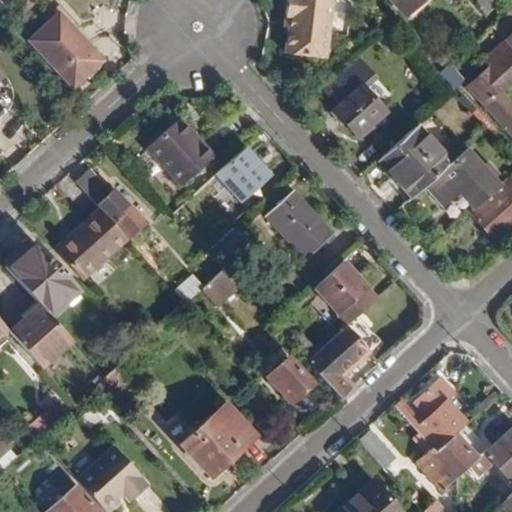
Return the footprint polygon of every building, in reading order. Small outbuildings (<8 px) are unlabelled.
[(323,56),(330,0),(288,0),(286,12),(292,13),(289,25),(285,51),(323,56)] [(391,0),(406,15),(422,0),(391,0)] [(486,12),(498,1),(496,0),(478,0),(476,2),(486,12)] [(65,27),(45,4),(30,18),(35,24),(45,14),(61,31),(65,27)] [(511,102),(500,91),(511,79),(511,7),(511,6),(493,23),(505,38),(483,58),(489,65),(467,84),(511,133),(511,102)] [(61,31),(45,14),(35,24),(17,39),(59,85),(87,60),(61,31)] [(397,45),(379,24),(370,32),(388,52),(397,45)] [(449,58),(444,51),(435,58),(440,65),(449,58)] [(385,111),(364,88),(375,77),(359,59),(325,89),(338,104),(332,109),(356,136),(385,111)] [(471,78),(462,68),(452,76),(461,86),(471,78)] [(0,118),(11,108),(13,104),(14,93),(13,86),(4,75),(0,79),(0,118)] [(205,155),(168,115),(135,146),(172,185),(205,155)] [(426,183),(466,147),(457,138),(442,152),(417,124),(379,158),(412,195),(426,183)] [(244,140),(221,161),(252,194),(275,173),(244,140)] [(495,166),(484,153),(476,159),(466,147),(426,183),(446,204),(460,192),(474,207),(485,197),(499,184),(488,173),(495,166)] [(146,221),(115,188),(111,192),(90,168),(76,179),(99,206),(127,236),(146,221)] [(492,204),(511,184),(511,179),(508,175),(499,184),(485,197),(492,204)] [(491,235),(511,215),(511,184),(492,204),(485,197),(474,207),(470,211),(491,235)] [(333,232),(292,188),(265,213),(306,258),(333,232)] [(82,279),(128,237),(127,236),(99,206),(53,247),(82,279)] [(227,252),(243,236),(233,224),(215,240),(227,252)] [(80,293),(34,240),(5,265),(39,303),(52,317),(80,293)] [(227,252),(215,240),(206,249),(217,261),(227,252)] [(355,287),(331,260),(300,287),(324,315),(355,287)] [(216,273),(208,265),(202,271),(210,279),(216,273)] [(239,285),(223,267),(216,273),(210,279),(203,286),(201,287),(217,304),(239,285)] [(201,287),(203,286),(192,273),(175,289),(186,302),(201,287)] [(71,339),(52,317),(39,303),(9,330),(42,366),(71,339)] [(314,344),(285,312),(273,323),(302,355),(314,344)] [(382,338),(359,313),(347,324),(370,347),(339,375),(350,389),(356,384),(347,375),(372,352),(382,338)] [(339,375),(370,347),(347,324),(307,360),(341,397),(350,389),(339,375)] [(130,378),(155,355),(141,342),(117,364),(130,378)] [(312,383),(288,354),(264,374),(290,402),(312,383)] [(130,378),(117,364),(93,386),(106,399),(130,378)] [(465,422),(445,400),(455,392),(439,375),(414,399),(428,416),(421,422),(400,399),(394,404),(418,431),(435,450),(455,432),(465,422)] [(479,410),(498,392),(495,388),(475,406),(479,410)] [(38,436),(64,412),(53,400),(27,424),(38,436)] [(256,435),(224,400),(179,442),(211,477),(256,435)] [(511,424),(478,456),(458,474),(468,486),(495,461),(511,480),(511,424)] [(385,456),(360,429),(348,440),(372,467),(385,456)] [(458,474),(478,456),(455,432),(435,450),(418,431),(414,436),(427,451),(416,461),(443,489),(458,474)] [(0,467),(13,456),(0,439),(0,467)] [(142,477),(142,475),(114,444),(76,478),(105,509),(121,494),(127,488),(133,496),(147,484),(142,477)] [(403,511),(373,478),(335,511),(403,511)] [(100,511),(74,483),(45,509),(47,511),(100,511)] [(127,501),(133,496),(127,488),(121,494),(127,501)] [(511,511),(511,493),(501,504),(508,511),(511,511)] [(449,511),(439,499),(424,511),(449,511)]
